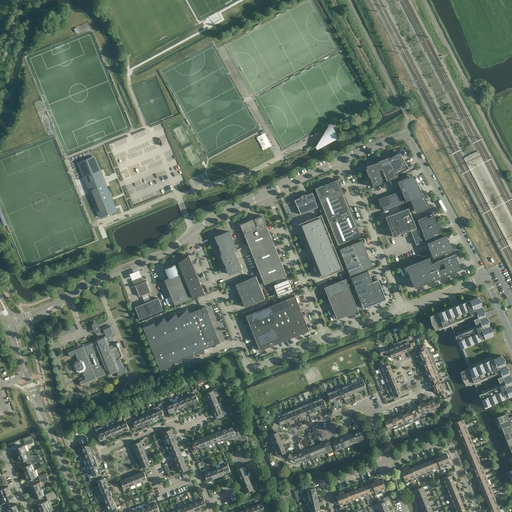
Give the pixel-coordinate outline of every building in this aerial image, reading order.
[(318,144),(316,147),(335,137),(329,126),(327,128),(318,144)] [(379,162),(387,181),(398,177),(397,174),(409,168),(400,152),(389,158),(388,157),(389,157),(379,161),(379,162)] [(80,163),(85,177),(84,177),(87,184),(88,184),(90,190),(89,190),(100,217),(116,211),(106,184),(104,184),(102,178),(103,178),(100,171),(99,171),(97,164),(94,158),(80,163)] [(374,163),(378,173),(382,183),(387,181),(379,162),(374,163)] [(370,176),(378,173),(374,163),(366,166),(367,168),(366,169),(369,177),(369,176),(370,176)] [(378,173),(370,176),(373,187),(382,183),(378,173)] [(416,214),(426,209),(430,207),(431,208),(412,175),(398,181),(401,191),(406,202),(411,200),(414,209),(416,214)] [(315,188),(338,245),(360,236),(343,194),(344,194),(342,189),(341,190),(339,186),(340,185),(338,179),(315,188)] [(386,197),(386,196),(378,199),(381,206),(382,206),(384,210),(406,202),(401,191),(386,197)] [(301,214),(318,207),(315,199),(312,193),(295,200),(297,206),(298,206),(301,214)] [(394,237),(398,235),(410,230),(416,245),(423,242),(409,208),(386,217),(392,231),(391,232),(394,237)] [(437,221),(436,221),(433,213),(418,220),(426,240),(441,233),(438,226),(439,225),(437,221)] [(321,215),(300,224),(311,251),(332,242),(321,215)] [(285,271),(284,269),(282,263),(278,254),(275,246),(275,247),(271,237),(272,237),(269,230),(268,230),(265,223),(266,223),(263,216),(257,218),(240,224),(243,232),(265,285),(287,276),(285,271)] [(216,237),(216,238),(216,237),(219,244),(220,248),(223,255),(234,251),(237,250),(229,231),(216,237)] [(427,243),(433,258),(454,250),(446,236),(427,243)] [(350,276),(373,266),(370,260),(365,246),(362,240),(340,249),(350,276)] [(322,278),(343,269),(332,242),(311,251),(322,278)] [(229,274),(242,269),(241,269),(234,251),(223,255),(222,255),(225,263),(226,267),(229,274)] [(429,258),(406,267),(412,282),(414,282),(417,287),(415,288),(461,269),(459,270),(453,256),(455,255),(455,254),(432,264),(429,258)] [(194,266),(189,255),(185,258),(181,261),(179,263),(193,298),(204,293),(194,266)] [(165,280),(175,305),(189,300),(179,274),(178,274),(177,272),(178,272),(175,265),(164,269),(167,276),(168,276),(169,278),(165,280)] [(362,303),(364,308),(382,301),(381,298),(382,296),(385,295),(377,278),(372,280),(368,270),(351,277),(361,303),(362,303)] [(140,274),(139,271),(129,275),(131,278),(132,282),(142,278),(140,274)] [(239,291),(259,283),(256,276),(236,285),(239,291)] [(146,282),(147,281),(143,282),(141,279),(134,282),(135,285),(132,287),(135,286),(140,297),(150,292),(146,282)] [(292,290),(288,280),(288,279),(274,285),(279,296),(292,291),(292,290)] [(329,298),(350,289),(346,279),(324,287),(329,298)] [(241,298),(262,290),(259,283),(239,291),(241,298)] [(337,319),(359,311),(350,289),(329,298),(337,319)] [(245,307),(265,299),(262,290),(241,298),(245,307)] [(274,313),(298,303),(295,296),(271,306),(274,313)] [(452,307),(430,316),(432,324),(434,327),(436,330),(450,324),(475,315),(475,316),(476,318),(472,319),(474,325),(479,323),(479,325),(480,327),(456,337),(460,349),(485,339),(493,335),(493,330),(489,326),(489,320),(487,318),(485,316),(485,313),(485,310),(481,306),(481,301),(478,297),(458,305),(455,306),(452,307)] [(158,298),(135,307),(140,319),(163,310),(158,298)] [(282,342),(309,331),(298,303),(274,313),(277,320),(274,321),(277,329),(282,342)] [(201,309),(206,307),(206,306),(190,313),(187,310),(179,317),(176,314),(168,322),(165,318),(156,326),(153,323),(143,327),(152,349),(213,325),(208,313),(204,314),(201,309)] [(277,320),(274,313),(271,306),(246,316),(252,330),(274,321),(277,320)] [(274,321),(252,330),(255,337),(277,329),(274,321)] [(95,333),(97,334),(100,333),(101,331),(99,327),(98,324),(96,323),(93,324),(92,326),(93,329),(95,333)] [(171,367),(171,363),(182,362),(182,358),(194,358),(193,354),(205,353),(204,349),(220,343),(220,342),(216,344),(213,338),(217,337),(213,325),(152,349),(161,371),(171,367)] [(103,333),(100,334),(100,333),(97,334),(99,339),(94,341),(94,342),(84,345),(84,344),(68,351),(67,353),(68,356),(70,357),(75,355),(77,361),(75,362),(74,365),(76,371),(80,373),(82,372),(84,378),(79,380),(80,380),(79,382),(80,385),(82,385),(82,386),(98,379),(98,378),(107,374),(107,375),(115,372),(117,377),(128,373),(126,367),(124,368),(121,358),(123,357),(119,346),(120,346),(119,342),(115,344),(112,337),(116,336),(112,326),(110,326),(103,328),(102,330),(103,333)] [(282,342),(277,329),(255,337),(260,350),(282,342)] [(403,340),(407,351),(412,349),(411,346),(415,345),(413,339),(409,341),(408,338),(403,340)] [(407,351),(403,340),(398,342),(399,345),(403,356),(405,355),(404,353),(407,351)] [(394,347),(397,355),(400,354),(402,357),(403,356),(399,345),(394,347)] [(421,358),(432,353),(430,348),(427,349),(425,345),(420,347),(421,351),(419,352),(421,358)] [(397,355),(394,347),(384,351),(383,348),(379,350),(381,355),(385,353),(386,356),(391,355),(392,357),(397,355)] [(420,364),(434,358),(432,353),(421,358),(422,361),(419,362),(420,364)] [(484,407),(511,395),(511,377),(511,376),(509,374),(509,371),(509,369),(505,365),(505,359),(501,355),(493,358),(468,368),(461,372),(462,379),(466,386),(474,383),(500,372),(500,374),(501,376),(497,378),(499,383),(503,381),(504,383),(504,384),(479,395),(484,407)] [(425,367),(436,363),(434,358),(420,364),(421,365),(423,364),(425,367)] [(379,369),(381,373),(381,374),(392,369),(389,364),(387,365),(385,361),(379,363),(381,367),(379,369)] [(435,369),(437,368),(438,368),(436,363),(425,367),(426,371),(423,372),(424,374),(435,369)] [(429,377),(437,374),(439,373),(437,368),(435,369),(424,374),(425,375),(427,374),(429,377)] [(392,369),(381,374),(383,379),(385,378),(396,373),(396,371),(393,373),(392,369)] [(385,378),(383,379),(385,384),(396,379),(394,376),(397,375),(396,373),(385,378)] [(428,384),(442,378),(440,373),(439,373),(437,374),(429,377),(430,381),(427,382),(428,384)] [(351,380),(352,383),(357,395),(359,394),(358,391),(361,390),(357,381),(356,378),(351,380)] [(433,387),(444,383),(442,378),(428,384),(429,385),(432,384),(433,387)] [(367,391),(362,379),(357,381),(361,390),(364,389),(365,392),(367,391)] [(396,379),(385,384),(387,389),(400,383),(400,381),(397,383),(396,379)] [(347,385),(351,394),(353,393),(355,396),(357,395),(352,383),(347,385)] [(400,383),(387,389),(389,394),(391,393),(400,389),(398,386),(401,385),(400,383)] [(445,394),(443,389),(446,388),(444,383),(433,387),(435,393),(438,392),(439,396),(441,395),(443,399),(447,397),(448,397),(447,394),(445,394)] [(342,387),(347,399),(349,398),(348,395),(351,394),(347,385),(342,387)] [(337,389),(341,398),(343,397),(345,400),(347,399),(342,387),(337,389)] [(215,395),(218,394),(217,390),(216,388),(213,389),(213,390),(206,393),(208,399),(216,396),(215,395)] [(190,393),(191,395),(189,396),(193,404),(199,401),(196,394),(196,393),(195,389),(193,390),(193,391),(190,393)] [(332,391),(337,403),(339,402),(338,399),(341,398),(337,389),(332,391)] [(391,399),(395,397),(396,400),(400,398),(399,396),(402,394),(400,389),(391,393),(389,394),(391,399)] [(337,403),(332,391),(327,393),(330,402),(333,401),(335,404),(337,403)] [(193,404),(189,396),(191,395),(190,393),(189,392),(187,392),(189,396),(185,398),(184,398),(187,406),(193,404)] [(178,401),(181,408),(187,406),(184,398),(185,398),(183,394),(181,395),(182,396),(178,398),(179,400),(178,401)] [(216,397),(219,396),(219,394),(218,394),(215,395),(216,396),(208,399),(210,405),(218,402),(218,401),(216,397)] [(179,400),(178,398),(178,396),(176,397),(176,399),(173,400),(173,402),(172,403),(175,411),(181,408),(178,401),(179,400)] [(317,399),(322,412),(325,411),(323,407),(326,406),(323,397),(317,399)] [(170,401),(166,402),(165,401),(162,403),(165,409),(168,408),(170,413),(175,411),(172,403),(173,402),(173,400),(172,399),(169,400),(170,401)] [(220,408),(220,406),(218,403),(222,401),(221,399),(218,401),(218,402),(210,405),(213,411),(220,408)] [(322,412),(317,399),(312,401),(316,410),(319,409),(320,412),(322,412)] [(436,408),(440,406),(438,400),(434,402),(432,399),(427,401),(432,412),(437,410),(436,408)] [(426,412),(427,414),(432,412),(427,401),(424,403),(423,400),(421,401),(426,412)] [(316,410),(312,401),(307,403),(313,415),(315,415),(313,411),(316,410)] [(417,408),(419,414),(420,414),(421,417),(427,414),(426,412),(421,401),(419,401),(421,404),(417,406),(418,408),(417,408)] [(155,411),(158,419),(165,417),(162,411),(165,409),(162,403),(158,404),(159,406),(155,408),(157,411),(155,411)] [(313,415),(307,403),(302,405),(306,414),(309,413),(310,417),(313,415)] [(223,414),(221,408),(224,407),(223,405),(220,406),(220,408),(213,411),(215,417),(223,414)] [(306,414),(302,405),(297,407),(303,420),(305,419),(303,415),(306,414)] [(155,408),(155,407),(153,408),(154,412),(151,413),(150,414),(153,421),(158,419),(155,411),(157,411),(155,408)] [(293,409),(296,418),(299,417),(300,421),(303,420),(297,407),(293,409)] [(405,413),(410,424),(414,422),(409,408),(407,409),(408,412),(405,413)] [(420,420),(418,415),(419,414),(417,408),(411,410),(410,408),(409,408),(414,422),(420,420)] [(144,416),(147,424),(153,421),(150,414),(151,413),(149,409),(147,410),(148,411),(144,413),(145,416),(144,416)] [(296,418),(293,409),(287,411),(292,424),(295,423),(293,419),(296,418)] [(292,424),(287,411),(282,413),(286,422),(289,421),(290,425),(292,424)] [(143,416),(139,418),(138,418),(141,426),(147,424),(144,416),(145,416),(144,413),(143,412),(141,413),(143,416)] [(395,417),(399,428),(404,426),(399,412),(397,413),(398,416),(395,417)] [(399,412),(404,426),(410,424),(405,413),(401,414),(400,412),(399,412)] [(286,422),(282,413),(277,416),(273,425),(278,428),(279,425),(286,422)] [(497,424),(500,423),(511,453),(511,469),(508,471),(509,474),(511,478),(511,481),(511,482),(511,426),(506,413),(495,418),(497,424)] [(136,415),(136,416),(132,418),(131,415),(127,417),(130,424),(133,422),(135,428),(141,426),(138,418),(139,418),(138,414),(136,415)] [(383,425),(385,432),(388,431),(388,430),(390,429),(391,431),(394,430),(389,416),(387,417),(388,420),(385,421),(386,424),(383,425)] [(389,416),(394,430),(399,428),(395,417),(391,419),(390,416),(389,416)] [(125,422),(122,424),(120,424),(123,432),(129,429),(128,425),(130,424),(127,417),(124,418),(125,422)] [(454,429),(465,424),(463,419),(455,423),(456,426),(454,427),(454,429)] [(120,424),(116,426),(114,426),(118,434),(123,432),(120,424),(122,424),(120,420),(118,421),(120,424)] [(109,429),(112,436),(118,434),(114,426),(116,426),(114,422),(112,423),(114,427),(110,428),(109,429)] [(106,430),(104,431),(103,431),(106,439),(112,436),(109,429),(110,428),(108,424),(107,425),(107,426),(106,427),(106,430)] [(459,433),(467,429),(465,424),(454,429),(455,430),(458,429),(459,433)] [(271,441),(280,437),(277,430),(278,428),(273,425),(272,428),(273,429),(275,433),(269,435),(271,441)] [(237,428),(234,429),(232,426),(226,428),(230,436),(228,436),(230,439),(232,439),(231,438),(235,436),(234,434),(235,434),(235,433),(238,432),(237,428)] [(97,433),(100,441),(106,439),(103,431),(104,431),(103,427),(101,428),(102,431),(97,433)] [(226,441),(225,438),(228,436),(230,436),(226,428),(221,431),(224,438),(223,439),(224,442),(226,441)] [(166,438),(174,435),(171,429),(164,432),(163,431),(160,432),(161,434),(164,433),(166,437),(166,438)] [(458,439),(469,434),(467,429),(459,433),(460,436),(458,437),(458,439)] [(353,433),(356,442),(364,439),(361,430),(353,433)] [(219,440),(223,439),(224,438),(221,431),(215,433),(218,441),(217,441),(218,444),(220,443),(219,440)] [(346,432),(351,444),(356,442),(353,433),(350,434),(348,431),(346,432)] [(343,437),(346,447),(351,444),(346,432),(344,433),(345,436),(343,437)] [(217,441),(218,441),(215,433),(209,435),(212,443),(211,443),(212,446),(214,446),(213,443),(217,441)] [(463,443),(471,439),(469,434),(458,439),(459,441),(462,439),(463,443)] [(168,444),(176,441),(174,435),(166,438),(166,437),(162,438),(163,440),(166,439),(168,443),(168,444)] [(211,443),(212,443),(209,435),(203,438),(206,445),(205,446),(207,449),(209,448),(207,445),(211,443)] [(336,436),(341,449),(346,447),(343,437),(340,439),(338,435),(336,436)] [(332,442),(336,451),(341,449),(336,436),(334,437),(335,440),(332,442)] [(273,446),(285,441),(284,438),(281,440),(280,437),(271,441),(273,446)] [(202,447),(205,446),(206,445),(203,438),(198,440),(201,448),(200,448),(202,453),(204,453),(203,450),(202,447)] [(141,442),(144,441),(144,439),(140,440),(141,441),(133,444),(136,450),(143,447),(143,446),(141,442)] [(333,452),(332,450),(329,441),(326,442),(324,439),(322,440),(327,452),(328,454),(333,452)] [(462,449),(473,444),(471,439),(463,443),(464,446),(462,447),(462,449)] [(196,450),(200,448),(201,448),(198,440),(192,442),(195,450),(194,450),(195,453),(197,453),(196,450)] [(318,445),(322,454),(327,452),(322,440),(320,441),(321,444),(318,445)] [(176,441),(168,444),(168,443),(164,444),(165,446),(169,445),(170,448),(171,449),(178,446),(176,441)] [(285,441),(273,446),(275,451),(284,447),(283,444),(286,443),(285,441)] [(312,444),(317,456),(322,454),(318,445),(316,446),(314,443),(312,444)] [(81,447),(84,452),(80,454),(81,455),(84,454),(84,453),(91,450),(89,444),(81,447)] [(308,449),(312,458),(317,456),(312,444),(310,445),(311,448),(308,449)] [(467,453),(475,449),(473,444),(462,449),(463,451),(466,449),(467,453)] [(18,455),(27,451),(25,445),(15,449),(18,455)] [(145,453),(145,452),(144,448),(147,447),(146,445),(143,446),(143,447),(136,450),(138,456),(145,453)] [(178,446),(171,449),(170,448),(167,450),(169,456),(172,454),(173,455),(181,452),(178,446)] [(286,453),(286,452),(284,447),(275,451),(277,456),(287,460),(289,455),(286,453)] [(302,448),(307,460),(312,458),(308,449),(306,450),(304,447),(302,448)] [(298,453),(302,462),(307,460),(302,448),(300,449),(301,452),(298,453)] [(466,459),(478,454),(475,449),(467,453),(468,456),(466,457),(466,459)] [(91,450),(84,453),(84,454),(86,458),(82,459),(83,461),(87,460),(86,458),(94,455),(91,450)] [(147,457),(146,454),(149,452),(148,450),(145,452),(145,453),(138,456),(140,462),(148,459),(147,457)] [(27,451),(18,455),(20,462),(24,460),(24,461),(26,460),(27,462),(28,462),(32,460),(37,458),(36,455),(35,456),(35,455),(29,455),(27,451)] [(181,452),(173,455),(172,454),(169,456),(170,457),(173,456),(175,460),(175,461),(183,458),(181,452)] [(293,455),(290,454),(289,455),(287,460),(296,464),(297,464),(302,462),(298,453),(293,455)] [(440,470),(453,464),(451,458),(449,459),(447,454),(444,455),(443,453),(439,454),(440,457),(409,469),(408,467),(404,468),(405,471),(402,472),(404,477),(402,478),(405,484),(418,478),(417,476),(424,473),(425,476),(427,475),(425,472),(429,471),(430,474),(433,472),(432,470),(439,467),(440,470)] [(471,463),(480,459),(478,454),(466,459),(467,461),(470,459),(471,463)] [(86,458),(87,460),(88,464),(84,465),(85,467),(89,466),(88,464),(96,461),(94,455),(86,458)] [(150,456),(147,457),(148,459),(140,462),(142,467),(150,464),(148,460),(151,458),(150,456)] [(175,462),(177,465),(178,467),(185,464),(183,458),(175,461),(175,460),(171,461),(172,463),(175,462)] [(470,469),(482,464),(480,459),(471,463),(473,466),(470,467),(470,469)] [(88,464),(89,466),(90,469),(87,471),(87,473),(91,471),(91,470),(98,467),(96,461),(88,464)] [(228,464),(223,466),(221,463),(219,464),(221,467),(222,466),(225,474),(231,472),(228,464)] [(25,474),(35,470),(32,464),(23,467),(25,474)] [(180,473),(188,470),(185,464),(178,467),(177,465),(174,467),(174,469),(178,467),(180,473)] [(221,467),(219,464),(214,466),(215,469),(216,469),(219,476),(225,474),(222,466),(221,467)] [(475,473),(484,469),(482,464),(470,469),(471,471),(474,469),(475,473)] [(239,475),(247,472),(247,473),(250,472),(248,465),(237,469),(239,475)] [(90,480),(97,477),(96,475),(101,473),(98,467),(91,470),(91,471),(87,473),(90,480)] [(216,469),(215,469),(211,471),(210,467),(208,468),(209,471),(210,471),(213,479),(219,476),(216,469)] [(208,468),(204,470),(202,470),(203,474),(204,473),(207,481),(213,479),(210,471),(209,471),(208,468)] [(475,479),(486,475),(484,469),(475,473),(477,476),(474,477),(475,479)] [(35,470),(25,474),(28,480),(37,477),(35,470)] [(143,481),(147,479),(144,471),(138,474),(141,481),(140,482),(142,485),(144,484),(143,481)] [(250,472),(247,473),(247,472),(239,475),(241,481),(249,478),(249,479),(252,478),(250,472)] [(136,483),(140,482),(141,481),(138,474),(132,476),(135,484),(134,484),(136,487),(137,487),(136,483)] [(451,475),(443,478),(444,482),(441,483),(442,485),(453,480),(451,475)] [(479,483),(488,480),(486,475),(475,479),(475,481),(478,480),(479,483)] [(131,486),(134,484),(135,484),(132,476),(127,478),(130,486),(128,487),(130,490),(132,489),(131,486)] [(99,486),(99,487),(107,484),(104,478),(99,480),(97,477),(90,480),(92,483),(97,481),(99,486)] [(130,486),(127,478),(121,481),(124,488),(123,489),(124,492),(126,491),(125,488),(128,487),(130,486)] [(249,478),(241,481),(244,487),(251,484),(252,485),(254,484),(254,482),(251,483),(249,479),(249,478)] [(375,495),(388,490),(386,484),(385,485),(383,480),(380,481),(379,478),(374,480),(375,482),(344,494),(343,491),(339,493),(340,495),(337,497),(339,502),(337,503),(339,508),(353,503),(352,501),(359,498),(360,501),(362,500),(360,497),(364,496),(365,499),(368,498),(367,495),(374,493),(375,495)] [(447,489),(455,485),(453,480),(442,485),(443,486),(445,485),(447,489)] [(479,489),(490,485),(488,480),(479,483),(481,486),(478,487),(479,489)] [(33,492),(42,489),(40,482),(30,486),(33,492)] [(251,484),(244,487),(246,493),(248,492),(249,494),(257,490),(255,483),(254,484),(252,485),(251,484)] [(101,492),(109,489),(107,484),(99,487),(99,486),(95,488),(96,490),(100,488),(101,492)] [(306,487),(302,488),(304,496),(308,495),(317,493),(316,492),(315,488),(314,485),(308,486),(306,487)] [(446,495),(457,490),(455,485),(447,489),(448,492),(445,493),(446,495)] [(483,493),(492,490),(490,485),(479,489),(479,491),(482,490),(483,493)] [(0,491),(2,496),(11,492),(9,486),(0,489),(0,491)] [(423,487),(414,490),(416,495),(425,492),(423,487)] [(42,489),(33,492),(35,499),(45,495),(42,489)] [(104,499),(104,498),(111,495),(109,489),(101,492),(97,494),(98,495),(100,495),(101,499),(98,500),(98,502),(104,499)] [(457,490),(446,495),(447,496),(449,495),(451,499),(459,495),(457,490)] [(483,499),(494,495),(492,490),(483,493),(485,496),(482,497),(483,499)] [(308,495),(304,496),(305,501),(309,500),(318,498),(317,495),(319,494),(318,491),(316,492),(317,493),(308,495)] [(11,492),(2,496),(5,503),(14,499),(11,492)] [(418,500),(427,497),(425,492),(416,495),(418,500)] [(102,507),(107,505),(106,504),(114,501),(111,495),(104,498),(104,499),(106,503),(102,505),(102,507)] [(450,505),(461,500),(459,495),(451,499),(452,502),(449,503),(450,505)] [(487,503),(496,500),(494,495),(483,499),(483,501),(486,500),(487,503)] [(420,505),(429,502),(427,497),(418,500),(420,505)] [(196,502),(193,503),(192,503),(195,511),(201,509),(198,501),(199,501),(197,498),(195,499),(196,502)] [(306,503),(304,503),(305,507),(310,505),(310,506),(319,504),(319,502),(318,498),(309,500),(306,501),(306,503)] [(155,499),(148,502),(150,505),(151,505),(153,511),(155,511),(160,510),(155,499)] [(204,499),(199,501),(198,501),(201,509),(207,506),(204,499)] [(192,503),(193,503),(192,500),(190,501),(191,504),(187,505),(186,506),(189,511),(193,511),(195,511),(192,503)] [(455,508),(463,505),(461,500),(450,505),(451,506),(454,505),(455,508)] [(487,509),(498,505),(496,500),(487,503),(489,506),(486,507),(487,509)] [(40,511),(50,507),(47,501),(38,504),(40,511)] [(106,504),(107,505),(108,509),(103,511),(111,511),(113,511),(112,509),(116,507),(114,501),(106,504)] [(386,501),(377,504),(379,509),(388,506),(386,501)] [(189,511),(186,506),(187,505),(186,502),(184,503),(185,506),(182,508),(181,508),(182,511),(189,511)] [(260,511),(269,511),(266,504),(263,505),(262,502),(256,505),(258,511),(259,511),(260,511)] [(319,504),(310,506),(311,511),(320,509),(319,505),(321,505),(321,502),(319,502),(319,504)] [(429,502),(420,505),(422,510),(431,507),(429,502)]
